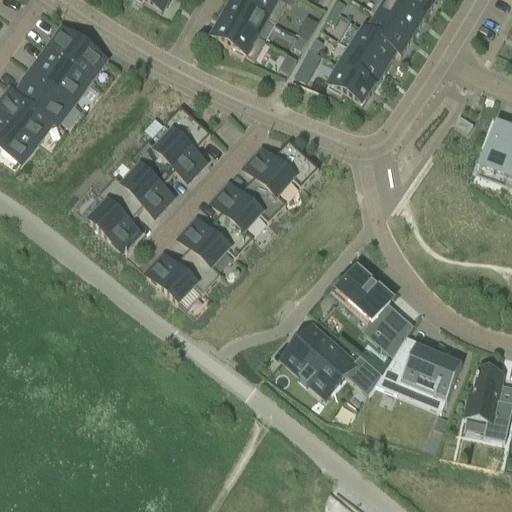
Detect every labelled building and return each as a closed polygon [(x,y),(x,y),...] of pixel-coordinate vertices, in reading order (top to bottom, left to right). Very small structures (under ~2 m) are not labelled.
[(171,0),(127,0),(129,1),(128,4),(142,12),(143,9),(161,19),(171,0)] [(234,0),(232,5),(275,29),(285,10),(286,10),(276,4),(268,0),(234,0)] [(290,0),(278,0),(276,4),(286,10),(285,10),(290,14),(297,4),(290,0)] [(370,17),(412,43),(417,35),(419,31),(418,30),(421,25),(422,26),(424,24),(386,0),(385,0),(380,0),(376,8),(370,17)] [(425,0),(386,0),(424,24),(431,13),(430,12),(434,5),(425,0)] [(221,24),(264,48),(264,47),(256,43),(260,35),(266,25),(274,30),(275,29),(232,5),(231,6),(233,7),(230,12),(228,11),(226,15),(221,24)] [(345,11),(338,7),(332,17),(339,21),(345,11)] [(339,21),(332,17),(326,28),(333,31),(339,21)] [(358,35),(400,61),(408,49),(407,49),(410,44),(411,44),(412,43),(370,17),(369,18),(374,20),(363,37),(359,34),(358,35)] [(299,43),(306,47),(317,28),(306,22),(295,41),(299,43)] [(264,48),(221,24),(221,25),(222,26),(219,31),(218,30),(210,44),(230,55),(228,58),(243,66),(244,63),(253,68),(264,48)] [(400,61),(358,35),(347,54),(384,77),(392,65),(391,64),(394,59),(399,62),(400,61)] [(61,39),(48,57),(88,87),(104,67),(64,36),(61,39)] [(300,58),(306,47),(299,43),(293,54),(300,58)] [(322,48),(315,44),(309,55),(316,59),(322,48)] [(384,78),(384,77),(347,54),(335,71),(373,95),(380,83),(379,82),(383,77),(384,78)] [(316,59),(309,55),(303,65),(310,69),(316,59)] [(48,57),(32,78),(72,108),(88,87),(48,57)] [(291,73),(295,66),(286,61),(282,68),(291,73)] [(373,95),(335,71),(335,72),(339,75),(325,96),(340,105),(342,102),(361,115),(369,101),(368,101),(371,96),(372,96),(373,95)] [(56,129),(72,108),(32,78),(15,99),(52,125),(56,129)] [(36,146),(52,125),(15,99),(9,95),(0,107),(0,120),(35,146),(36,146)] [(162,132),(171,140),(156,156),(147,148),(147,149),(187,186),(204,168),(193,158),(210,141),(180,113),(162,132)] [(0,152),(20,167),(35,146),(0,120),(0,152)] [(460,123),(454,132),(467,141),(473,132),(460,123)] [(482,173),(507,181),(509,182),(511,174),(511,135),(497,130),(482,173)] [(288,148),(272,165),(261,156),(244,174),(284,211),(285,211),(276,203),(291,186),(300,194),(318,176),(288,148)] [(123,191),(115,183),(114,184),(154,221),(171,203),(161,193),(176,177),(186,187),(187,186),(147,149),(130,167),(138,175),(123,191)] [(252,246),(244,238),(259,222),(267,230),(284,211),(244,174),(244,175),(254,184),(239,201),(228,191),(212,209),(252,246)] [(114,184),(97,202),(106,210),(89,228),(121,257),(138,238),(128,228),(143,212),(153,222),(154,221),(114,184)] [(226,257),(235,265),(252,246),(212,209),(211,210),(221,220),(206,236),(196,226),(179,244),(219,282),(219,281),(211,273),(226,257)] [(219,282),(179,244),(178,245),(189,255),(174,271),(163,261),(146,280),(177,309),(193,292),(202,300),(219,282)] [(352,272),(328,299),(365,331),(360,337),(390,364),(410,333),(384,310),(389,304),(352,272)] [(366,401),(368,402),(375,391),(381,381),(359,361),(352,369),(311,333),(283,365),(301,380),(298,384),(306,391),(314,382),(330,396),(347,377),(369,397),(366,401)] [(461,370),(415,351),(407,369),(393,363),(381,381),(375,391),(396,400),(401,389),(433,402),(432,403),(435,404),(436,403),(446,407),(461,370)] [(477,382),(475,382),(475,385),(476,386),(473,401),(468,400),(463,422),(485,427),(482,443),(504,447),(511,411),(511,409),(497,406),(502,380),(478,375),(477,382)] [(432,433),(442,437),(446,425),(437,421),(432,433)]
